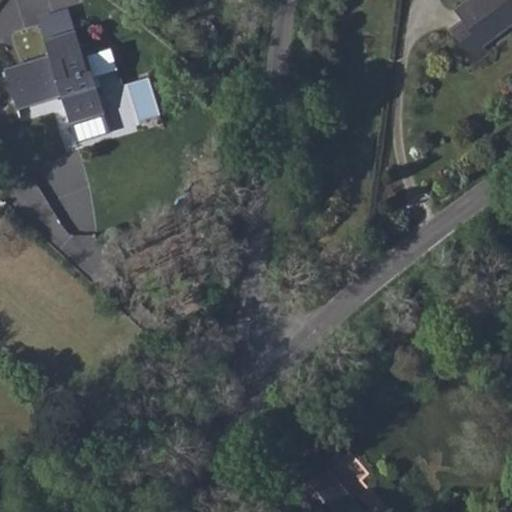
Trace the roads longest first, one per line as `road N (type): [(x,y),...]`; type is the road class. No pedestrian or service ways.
road 1 (unclassified): [(226,366),(278,0)]
road 2 (unclassified): [(226,366),(279,349),(511,172)]
road 3 (unknown): [(0,138),(182,302),(232,324)]
road 4 (unclassified): [(194,511),(226,366)]
